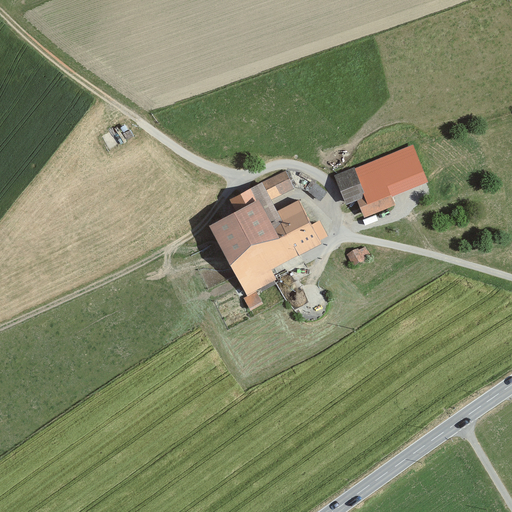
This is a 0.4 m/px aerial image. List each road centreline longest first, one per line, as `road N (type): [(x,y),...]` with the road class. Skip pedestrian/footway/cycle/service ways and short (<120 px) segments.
road 1 (track): [(0,327),(180,243),(263,168),(293,164),(327,177),(336,235)]
road 2 (track): [(0,7),(77,77),(184,154),(250,174)]
road 3 (secondary): [(332,511),(511,385)]
